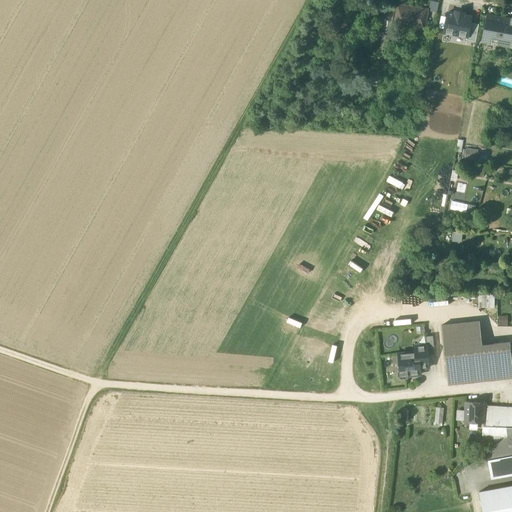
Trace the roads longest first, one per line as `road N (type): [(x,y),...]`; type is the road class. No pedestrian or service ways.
road 1 (track): [(48,511),(99,382),(307,0)]
road 2 (track): [(0,348),(99,382),(392,396)]
road 3 (residential): [(392,396),(511,384)]
